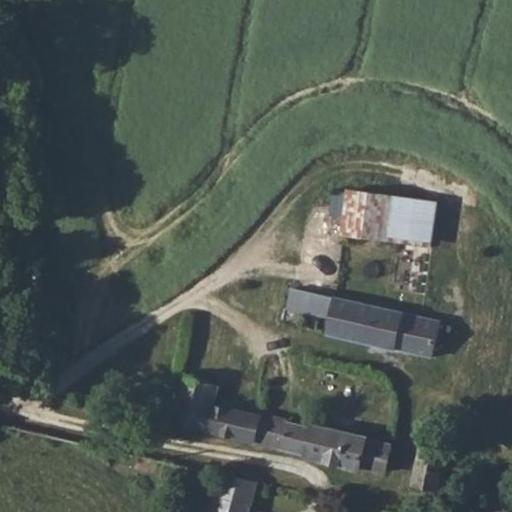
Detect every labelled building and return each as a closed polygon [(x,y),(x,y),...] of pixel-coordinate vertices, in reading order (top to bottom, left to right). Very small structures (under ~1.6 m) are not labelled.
[(437,202),(348,189),(333,299),(292,288),(287,310),(330,318),(325,338),(436,359),(441,320),(411,313),(412,295),(426,296),(437,202)] [(505,311),(490,309),(478,359),(494,363),(505,311)] [(311,427),(217,404),(221,387),(180,376),(170,422),(386,475),(394,445),(369,439),(369,436),(312,423),(311,427)] [(447,452),(420,444),(411,486),(438,492),(447,452)] [(491,475),(475,472),(471,488),(487,493),(491,475)] [(249,511),(258,482),(221,474),(209,511),(249,511)]
